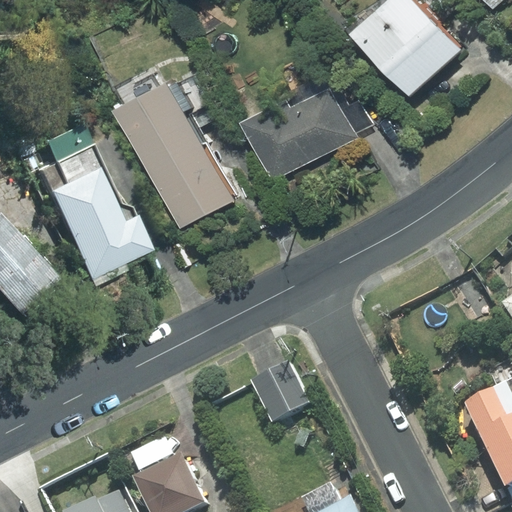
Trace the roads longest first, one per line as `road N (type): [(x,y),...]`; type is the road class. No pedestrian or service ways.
road 1 (tertiary): [(0,435),(321,273)]
road 2 (residential): [(431,511),(321,273)]
road 3 (tertiary): [(321,273),(422,215),(511,146)]
